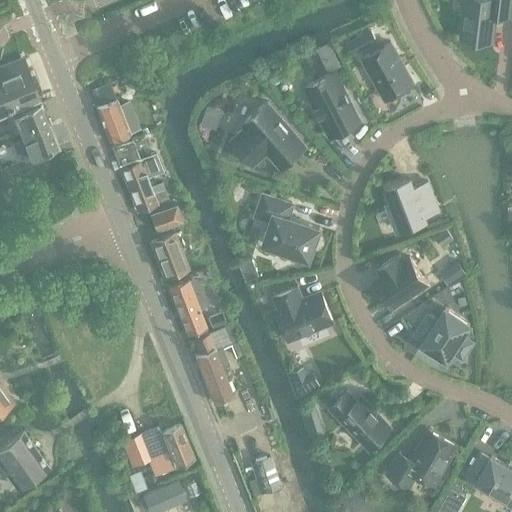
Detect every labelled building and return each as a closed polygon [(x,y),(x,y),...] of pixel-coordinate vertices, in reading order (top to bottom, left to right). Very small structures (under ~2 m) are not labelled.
[(511,0),(465,0),(461,38),(493,42),(496,16),(510,17),(511,0)] [(355,53),(377,41),(370,29),(348,42),(355,53)] [(391,42),(362,58),(385,99),(414,83),(391,42)] [(0,112),(39,97),(24,58),(0,67),(0,112)] [(278,66),(267,71),(272,82),(284,77),(278,66)] [(335,71),(305,86),(330,136),(360,121),(335,71)] [(109,141),(128,134),(141,128),(130,101),(117,106),(114,99),(116,98),(110,84),(92,91),(97,105),(95,106),(109,141)] [(268,152),(281,167),(307,144),(268,101),(243,123),(245,126),(232,138),(254,164),(268,152)] [(14,113),(23,135),(50,124),(41,102),(14,113)] [(207,104),(200,123),(216,129),(222,110),(207,104)] [(59,146),(50,124),(23,135),(31,157),(59,146)] [(137,211),(156,203),(169,198),(162,181),(156,184),(150,170),(144,173),(130,138),(111,146),(137,211)] [(24,158),(0,167),(0,169),(5,182),(30,172),(24,158)] [(388,202),(399,230),(426,220),(424,215),(439,210),(428,181),(413,187),(410,179),(387,188),(391,201),(388,202)] [(272,220),(264,242),(279,248),(282,253),(289,255),(294,253),(309,258),(320,228),(288,216),(293,203),(264,193),(257,214),(272,220)] [(175,206),(151,214),(157,230),(181,221),(175,206)] [(447,229),(437,236),(443,245),(453,238),(447,229)] [(150,243),(163,277),(188,268),(175,233),(150,243)] [(382,275),(373,281),(392,308),(428,284),(410,256),(403,261),(398,254),(377,268),(382,275)] [(240,263),(239,263),(246,280),(247,280),(256,276),(259,275),(252,258),(249,259),(240,263)] [(458,260),(452,264),(460,275),(466,271),(458,260)] [(186,336),(205,328),(187,280),(168,287),(186,336)] [(277,310),(289,340),(334,321),(321,292),(306,298),(302,296),(297,286),(274,296),(279,309),(277,310)] [(438,320),(428,314),(415,334),(425,340),(423,344),(434,351),(433,353),(434,354),(441,358),(442,356),(447,359),(452,351),(463,358),(473,342),(463,335),(470,323),(446,308),(438,320)] [(222,311),(208,317),(213,328),(227,322),(222,311)] [(232,395),(214,349),(231,342),(225,327),(193,340),(199,355),(195,356),(213,403),(232,395)] [(0,410),(13,401),(0,383),(0,410)] [(347,391),(330,407),(370,449),(392,428),(360,395),(356,400),(347,391)] [(309,406),(301,409),(304,419),(312,416),(318,414),(315,404),(309,406)] [(139,434),(122,440),(131,463),(151,455),(155,454),(162,471),(175,465),(194,458),(191,449),(181,424),(180,424),(161,432),(158,425),(142,432),(139,434)] [(388,474),(406,484),(412,482),(417,474),(435,484),(457,445),(429,429),(412,459),(400,452),(388,474)] [(0,461),(17,486),(48,465),(23,430),(0,446),(0,461)] [(480,452),(468,473),(479,479),(477,481),(492,489),(491,494),(492,498),(496,500),(500,500),(504,497),(511,501),(511,468),(492,456),(491,458),(480,452)] [(250,463),(256,478),(249,480),(254,495),(261,493),(280,487),(269,456),(250,463)]
